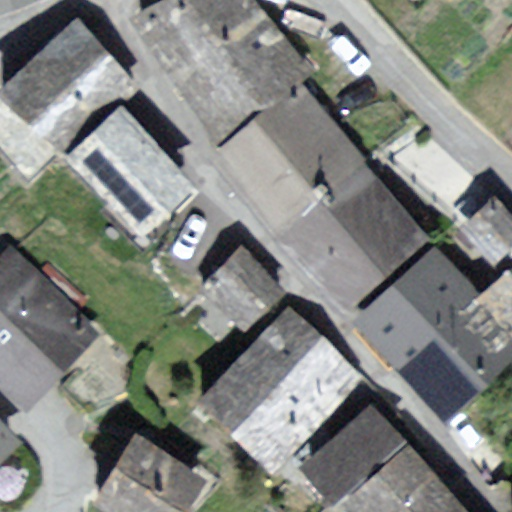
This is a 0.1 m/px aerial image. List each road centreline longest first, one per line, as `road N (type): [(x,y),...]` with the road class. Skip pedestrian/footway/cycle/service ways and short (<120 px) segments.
road 1 (residential): [(112,0),(207,177),(477,511)]
road 2 (residential): [(511,180),(335,0)]
